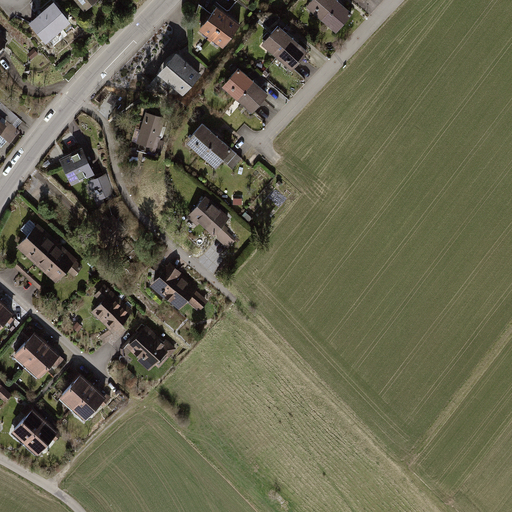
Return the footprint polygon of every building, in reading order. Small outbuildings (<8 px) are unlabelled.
[(348,0),(317,0),(316,1),(345,29),(361,12),(348,0)] [(54,3),(32,21),(45,38),(68,20),(54,3)] [(227,3),(207,25),(230,45),(250,23),(227,3)] [(0,21),(0,50),(14,40),(0,21)] [(287,23),(271,42),(299,66),(315,48),(287,23)] [(205,72),(177,49),(157,72),(185,96),(205,72)] [(289,69),(294,63),(281,53),(277,59),(289,69)] [(246,65),(230,83),(258,108),(274,90),(246,65)] [(147,109),(136,141),(156,148),(167,115),(147,109)] [(0,131),(10,140),(18,131),(7,122),(5,124),(0,120),(0,131)] [(203,122),(186,142),(218,168),(234,149),(203,122)] [(82,145),(58,156),(71,184),(95,173),(82,145)] [(107,172),(88,179),(95,199),(114,192),(107,172)] [(213,195),(197,214),(220,234),(222,232),(236,244),(244,235),(230,224),(237,216),(213,195)] [(128,231),(114,215),(95,231),(109,247),(128,231)] [(51,219),(26,243),(60,279),(85,256),(51,219)] [(160,272),(150,283),(179,309),(188,300),(199,311),(209,300),(197,290),(199,288),(170,261),(160,272)] [(113,294),(101,306),(122,326),(140,308),(123,291),(127,287),(114,275),(104,286),(113,294)] [(0,299),(0,325),(13,311),(0,299)] [(157,321),(136,342),(159,364),(179,343),(157,321)] [(34,330),(13,353),(39,377),(53,361),(59,354),(60,353),(34,330)] [(58,365),(64,358),(59,354),(53,361),(58,365)] [(82,373),(60,396),(86,420),(107,396),(82,373)] [(0,393),(6,398),(10,393),(0,385),(0,393)] [(32,407),(10,431),(35,455),(58,431),(32,407)]
